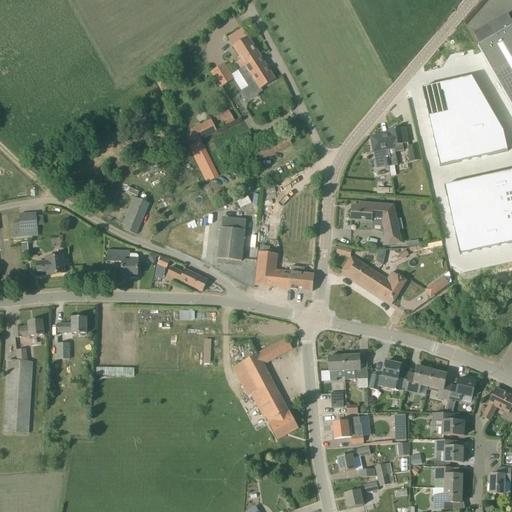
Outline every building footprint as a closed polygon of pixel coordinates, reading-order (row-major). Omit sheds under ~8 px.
[(511,105),(511,25),(511,26),(510,27),(505,17),(489,25),(491,28),(485,32),(483,29),(475,34),(481,44),(477,45),(511,105)] [(235,63),(239,69),(260,56),(242,28),(228,38),(233,46),(241,59),(235,63)] [(260,56),(239,69),(238,70),(249,87),(241,92),(246,101),(250,98),(251,98),(252,99),(257,96),(257,94),(262,91),(260,89),(275,79),(260,56)] [(221,88),(234,80),(224,64),(211,72),(221,88)] [(154,79),(158,85),(168,79),(164,73),(154,79)] [(471,77),(422,88),(440,167),(508,151),(503,131),(497,133),(492,113),(486,115),(482,95),(476,97),(471,77)] [(218,116),(224,127),(235,121),(228,110),(218,116)] [(211,120),(195,128),(190,130),(195,143),(217,132),(211,120)] [(403,144),(408,143),(405,128),(402,128),(388,130),(389,134),(389,133),(390,142),(387,143),(388,150),(395,148),(395,152),(404,151),(403,144)] [(285,133),(276,137),(242,156),(248,167),(291,144),(285,133)] [(389,133),(389,134),(371,137),(373,152),(388,150),(387,143),(390,142),(389,133)] [(206,183),(219,177),(201,141),(188,147),(206,183)] [(417,145),(407,147),(410,163),(419,161),(417,145)] [(383,159),(385,168),(391,166),(390,158),(383,159)] [(511,171),(444,186),(460,255),(511,243),(511,171)] [(139,226),(149,204),(134,197),(127,215),(123,224),(125,226),(124,230),(135,235),(139,226)] [(351,220),(361,221),(372,222),(382,223),(387,246),(401,243),(393,206),(359,203),(359,206),(352,205),(351,220)] [(37,233),(37,226),(44,225),(43,215),(36,216),(36,214),(20,216),(21,234),(37,233)] [(241,261),(245,231),(221,228),(217,259),(241,261)] [(334,253),(347,257),(350,250),(336,246),(334,253)] [(136,254),(130,254),(130,251),(107,250),(107,261),(122,262),(121,275),(129,276),(129,277),(130,278),(135,279),(136,277),(136,276),(137,276),(138,266),(138,262),(138,256),(138,255),(137,255),(136,254)] [(383,265),(386,250),(368,250),(368,254),(378,254),(376,261),(383,265)] [(405,250),(399,253),(402,259),(408,256),(405,250)] [(259,253),(255,285),(289,289),(312,292),(314,275),(304,274),(305,268),(291,266),(290,273),(275,271),(276,255),(259,253)] [(36,263),(38,273),(50,271),(51,275),(64,273),(62,256),(46,258),(46,262),(36,263)] [(160,258),(158,264),(166,268),(169,262),(160,258)] [(352,267),(347,275),(392,305),(406,281),(392,272),(387,280),(357,260),(355,263),(353,261),(350,265),(352,267)] [(174,279),(202,292),(208,280),(185,269),(183,273),(171,267),(165,279),(172,282),(174,279)] [(435,293),(444,286),(438,279),(429,285),(435,293)] [(191,310),(178,311),(178,320),(191,320),(191,310)] [(71,317),(71,326),(63,326),(63,324),(57,324),(57,333),(71,333),(87,334),(87,318),(71,317)] [(22,327),(13,328),(14,328),(15,338),(44,335),(42,320),(28,322),(28,327),(22,327)] [(202,339),(201,363),(209,363),(210,339),(202,339)] [(280,342),(286,353),(292,349),(286,339),(280,342)] [(67,379),(67,359),(69,359),(69,344),(49,343),(49,376),(57,376),(57,364),(61,364),(62,379),(67,379)] [(275,358),(270,348),(242,363),(233,368),(248,396),(251,394),(264,418),(266,417),(270,423),(269,424),(277,439),(298,429),(263,365),(275,358)] [(28,434),(33,363),(27,362),(26,349),(16,350),(17,362),(9,361),(4,432),(28,434)] [(367,379),(367,368),(360,368),(359,355),(344,356),(344,371),(345,380),(367,379)] [(344,371),(344,356),(328,357),(330,381),(337,381),(336,372),(344,371)] [(398,378),(401,365),(386,362),(383,377),(373,375),(369,389),(378,391),(378,386),(399,391),(402,379),(398,378)] [(98,367),(98,375),(136,376),(137,368),(98,367)] [(428,387),(432,371),(432,370),(417,367),(414,378),(408,377),(405,391),(419,394),(421,386),(428,387)] [(448,401),(449,399),(452,386),(444,384),(447,375),(432,371),(428,387),(438,390),(437,398),(448,401)] [(452,386),(449,399),(460,402),(461,395),(472,397),(475,382),(459,379),(458,387),(452,386)] [(489,404),(482,417),(489,421),(494,412),(496,407),(508,414),(511,406),(511,396),(496,388),(488,404),(489,404)] [(330,393),(331,401),(343,401),(342,393),(330,393)] [(464,422),(454,421),(448,421),(448,414),(433,414),(432,427),(444,428),(444,435),(463,436),(464,422)] [(405,415),(394,415),(395,441),(406,441),(405,415)] [(332,424),(332,426),(333,430),(334,440),(352,437),(353,444),(364,443),(361,425),(360,425),(359,417),(347,419),(347,422),(332,424)] [(444,462),(452,463),(462,463),(463,448),(452,447),(453,441),(437,441),(436,452),(445,453),(444,462)] [(349,451),(349,452),(350,455),(337,458),(340,473),(356,470),(353,459),(370,455),(368,447),(349,451)] [(417,456),(410,457),(411,466),(418,465),(417,456)] [(389,464),(385,465),(375,467),(378,477),(391,474),(389,464)] [(435,468),(434,481),(443,481),(443,489),(462,489),(462,475),(459,475),(449,475),(449,469),(453,469),(453,468),(452,468),(436,468),(435,468)] [(490,478),(489,494),(503,494),(504,481),(510,481),(510,469),(497,468),(497,475),(490,475),(490,477),(488,477),(488,478),(490,478)] [(358,470),(359,478),(375,477),(374,469),(358,470)] [(391,474),(378,477),(380,487),(390,485),(393,484),(392,479),(391,474)] [(361,494),(371,492),(378,491),(377,482),(356,487),(357,491),(344,494),(348,509),(363,506),(361,494)] [(434,496),(433,509),(438,510),(448,510),(448,503),(461,504),(461,501),(462,489),(443,489),(443,496),(434,496)]
